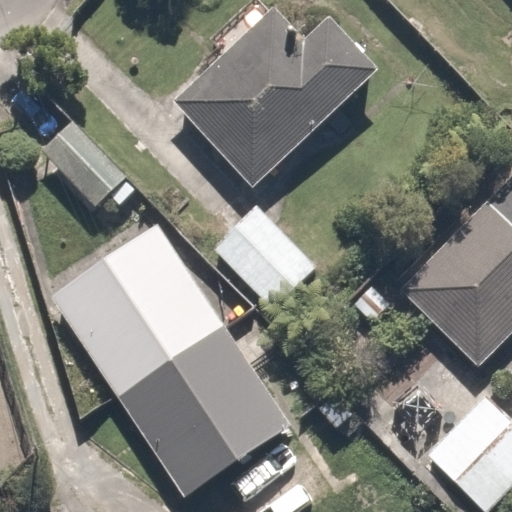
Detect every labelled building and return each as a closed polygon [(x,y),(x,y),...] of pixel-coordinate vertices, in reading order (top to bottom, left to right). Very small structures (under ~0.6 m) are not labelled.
[(390,76),(339,23),(311,49),(281,17),(181,110),(261,196),(390,76)] [(511,186),(405,291),(483,370),(511,341),(511,186)] [(254,205),(212,247),(269,302),(310,260),(254,205)] [(233,334),(165,231),(58,302),(126,405),(233,334)] [(299,435),(233,334),(126,405),(192,505),(299,435)] [(511,420),(486,393),(428,447),(485,507),(511,481),(511,420)]
